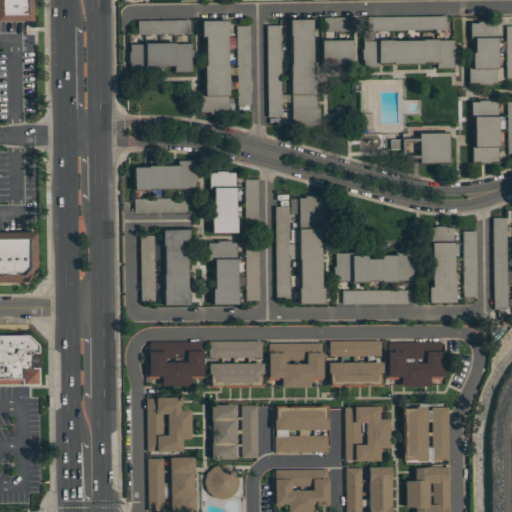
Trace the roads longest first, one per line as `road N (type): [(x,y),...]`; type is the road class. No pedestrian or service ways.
road 1 (residential): [(135,12),(511,5)]
road 2 (residential): [(132,315),(488,311)]
road 3 (residential): [(137,338),(467,335)]
road 4 (primary): [(68,135),(74,442)]
road 5 (residential): [(262,161),(449,206),(486,201),(499,189)]
road 6 (residential): [(499,189),(407,184),(261,143)]
road 7 (residential): [(467,335),(478,372),(460,423),(460,511)]
road 8 (residential): [(137,338),(139,511)]
road 9 (residential): [(261,143),(126,124),(103,134)]
road 10 (residential): [(103,134),(262,161)]
road 11 (residential): [(262,161),(270,314)]
road 12 (primary): [(103,134),(100,0)]
road 13 (residential): [(259,10),(261,143)]
road 14 (residential): [(341,466),(269,464),(258,475),(255,511)]
